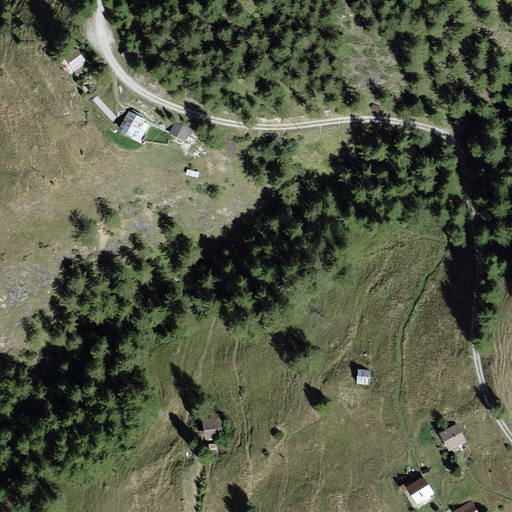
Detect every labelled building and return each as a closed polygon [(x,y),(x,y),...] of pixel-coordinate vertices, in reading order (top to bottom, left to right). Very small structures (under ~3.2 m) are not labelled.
[(79,51),(64,62),(72,73),(87,62),(79,51)] [(149,125),(129,114),(118,134),(138,145),(149,125)] [(191,135),(173,125),(168,135),(186,145),(191,135)] [(371,372),(358,372),(357,387),(371,387),(371,372)] [(219,417),(202,419),(205,443),(222,441),(219,417)] [(457,426),(439,436),(450,454),(467,444),(457,426)] [(219,446),(210,446),(211,457),(219,456),(219,446)] [(423,479),(406,489),(418,509),(435,498),(423,479)] [(478,511),(473,502),(456,511),(478,511)]
